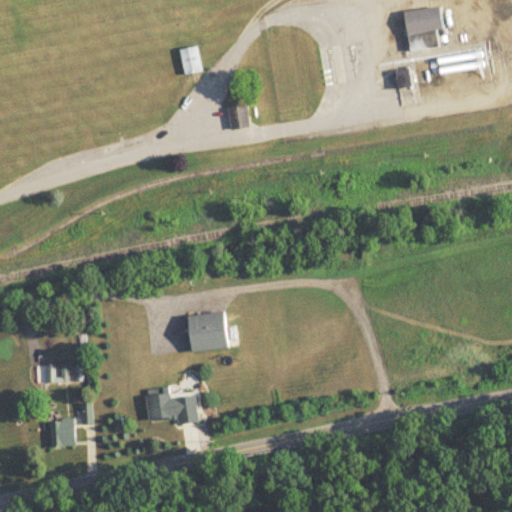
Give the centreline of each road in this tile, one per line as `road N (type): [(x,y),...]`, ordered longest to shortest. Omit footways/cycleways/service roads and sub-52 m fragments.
road 1 (tertiary): [(511,398),(0,504)]
road 2 (residential): [(0,193),(173,139),(235,33)]
